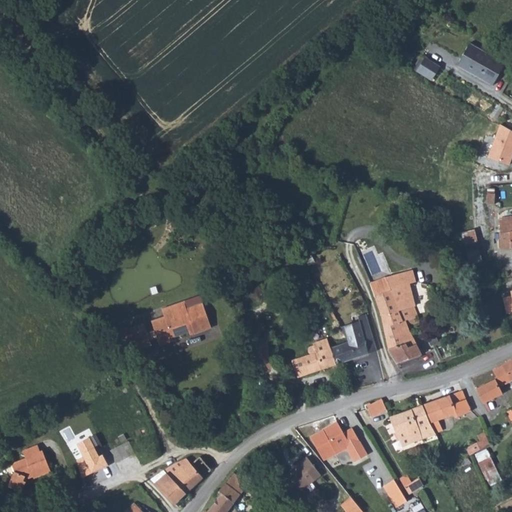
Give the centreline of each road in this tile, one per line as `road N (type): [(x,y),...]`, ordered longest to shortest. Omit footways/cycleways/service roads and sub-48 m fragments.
road 1 (track): [(172,456),(57,282),(398,0)]
road 2 (unclassified): [(54,511),(193,449),(230,461)]
road 3 (unclassified): [(230,461),(282,424),(399,390)]
road 4 (unclassified): [(346,248),(399,390)]
road 5 (unclassified): [(399,390),(511,350)]
